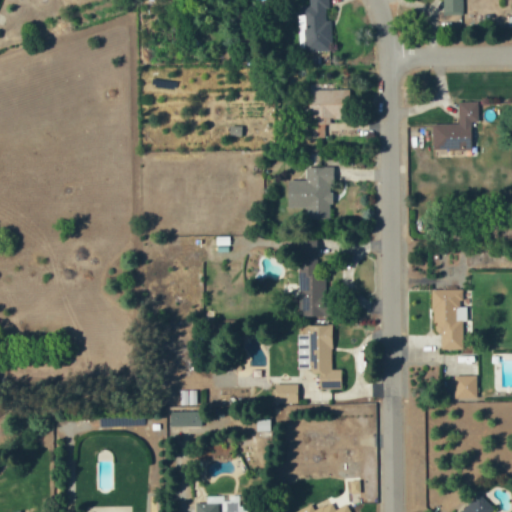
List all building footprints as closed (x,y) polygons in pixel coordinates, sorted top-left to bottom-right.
[(330,20),(328,20),(327,0),(308,0),(309,5),(299,6),(299,15),(303,15),(304,52),(332,51),(330,20)] [(463,15),(462,0),(442,0),(443,15),(463,15)] [(308,138),(326,137),(326,119),(348,119),(347,89),(307,90),(308,138)] [(432,124),(432,149),(471,149),(471,122),(478,122),(478,102),(458,102),(458,124),(432,124)] [(331,219),(331,167),(305,167),(305,180),(287,180),(287,207),(306,208),(305,219),(331,219)] [(317,246),(298,246),(298,316),(327,316),(327,274),(317,274),(317,246)] [(462,350),(462,320),(466,320),(466,306),(461,306),(461,289),(432,289),(432,333),(440,333),(440,350),(462,350)] [(245,386),(268,385),(266,349),(247,350),(248,363),(244,363),(245,386)] [(476,398),(476,375),(453,376),(453,399),(476,398)] [(297,403),(297,383),(274,384),(274,403),(297,403)] [(170,411),(170,427),(199,426),(199,411),(170,411)] [(350,493),(360,493),(359,480),(349,480),(350,493)] [(491,511),(495,508),(477,493),(460,511),(491,511)] [(194,511),(238,511),(239,495),(229,495),(229,497),(205,497),(205,504),(195,504),(194,511)] [(294,511),(350,511),(347,504),(334,509),(332,503),(313,510),(312,506),(294,511)]
